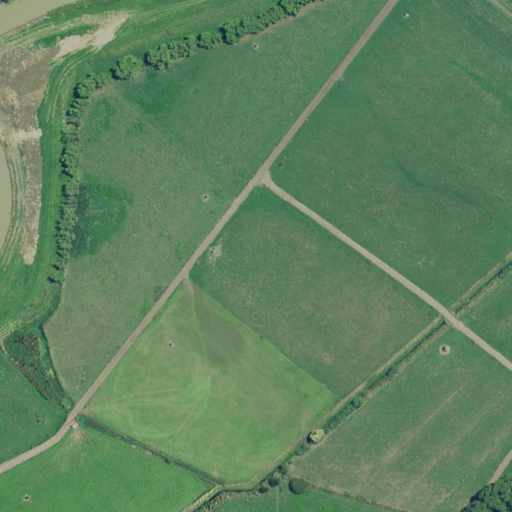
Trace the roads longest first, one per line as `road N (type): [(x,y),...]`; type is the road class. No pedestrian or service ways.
road 1 (track): [(393,0),(60,433),(0,470)]
road 2 (track): [(511,369),(257,175)]
